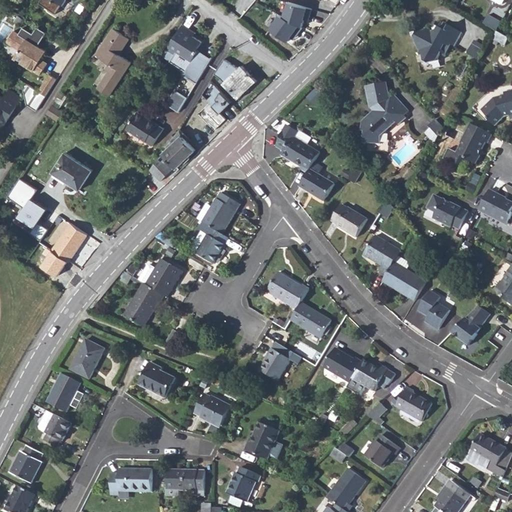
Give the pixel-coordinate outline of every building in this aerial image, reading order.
[(52,0),(41,0),(38,5),(54,16),(63,22),(69,12),(52,0)] [(290,2),(286,17),(304,27),(307,19),(308,16),(312,17),(314,9),(290,2)] [(306,27),(304,27),(286,17),(282,15),(271,28),(289,40),(292,37),(296,32),(299,35),(306,27)] [(489,16),(485,23),(496,30),(500,22),(489,16)] [(431,29),(414,33),(419,51),(422,50),(423,54),(422,55),(425,65),(439,62),(438,58),(441,53),(445,55),(451,45),(455,47),(463,33),(445,22),(441,28),(440,27),(438,29),(435,30),(435,31),(433,32),(431,29)] [(181,27),(180,28),(188,33),(186,35),(192,39),(194,36),(181,27)] [(17,36),(13,33),(7,44),(19,52),(14,60),(40,77),(47,66),(41,62),(46,54),(36,48),(44,34),(36,28),(31,35),(22,29),(17,36)] [(180,28),(165,51),(173,56),(169,63),(184,73),(186,69),(192,73),(189,78),(198,84),(211,63),(195,53),(201,44),(192,39),(186,35),(188,33),(180,28)] [(94,58),(98,60),(115,33),(111,31),(94,58)] [(497,31),(493,38),(505,44),(509,37),(497,31)] [(107,75),(96,92),(108,100),(130,67),(118,59),(111,54),(116,46),(123,50),(128,42),(115,33),(98,60),(108,66),(104,73),(107,75)] [(475,40),(473,44),(483,49),(484,46),(475,40)] [(473,44),(468,53),(481,60),(486,51),(483,49),(473,44)] [(111,54),(118,59),(123,50),(116,46),(111,54)] [(240,69),(225,59),(215,73),(222,78),(226,82),(240,69)] [(465,65),(458,78),(465,81),(472,68),(465,65)] [(226,82),(225,83),(240,99),(242,97),(241,95),(253,82),(255,84),(258,81),(243,66),(240,69),(226,82)] [(186,69),(184,73),(181,76),(197,86),(198,84),(189,78),(192,73),(186,69)] [(49,77),(38,94),(45,99),(56,82),(49,77)] [(241,95),(242,97),(255,84),(253,82),(241,95)] [(366,127),(362,139),(378,144),(382,133),(384,133),(396,123),(399,125),(407,118),(406,116),(410,112),(396,96),(391,101),(388,82),(368,86),(372,110),(378,110),(380,113),(376,116),(367,114),(363,126),(366,127)] [(232,102),(216,86),(212,94),(214,95),(209,100),(210,102),(221,114),(232,102)] [(38,94),(28,87),(24,93),(29,96),(29,102),(26,107),(36,113),(45,99),(38,94)] [(493,97),(482,110),(488,116),(488,118),(495,125),(504,115),(509,114),(510,118),(511,117),(511,90),(511,89),(503,91),(504,94),(493,97)] [(0,124),(3,127),(12,113),(13,114),(22,99),(8,90),(2,100),(0,98),(0,124)] [(176,92),(168,106),(180,113),(188,100),(176,92)] [(210,102),(199,113),(215,130),(227,119),(221,114),(210,102)] [(51,108),(46,116),(56,124),(62,115),(51,108)] [(135,116),(126,133),(153,148),(163,131),(135,116)] [(437,119),(429,126),(431,128),(438,137),(444,127),(437,119)] [(492,134),(470,123),(461,142),(462,143),(457,152),(449,147),(443,158),(460,167),(465,158),(475,163),(480,154),(479,153),(481,148),(482,149),(486,140),(488,141),(492,134)] [(431,128),(426,133),(435,143),(438,137),(431,128)] [(300,172),(307,176),(310,171),(320,155),(296,140),(299,136),(288,129),(281,139),(281,141),(277,147),(278,150),(284,154),(282,157),(302,169),(300,172)] [(161,155),(150,172),(160,182),(172,171),(163,162),(167,158),(172,163),(170,165),(175,170),(180,166),(184,162),(186,163),(192,157),(191,155),(196,150),(185,139),(187,137),(181,131),(173,138),(175,141),(166,151),(161,155)] [(163,147),(166,151),(175,141),(173,138),(171,137),(163,147)] [(65,155),(54,174),(72,186),(71,187),(79,192),(92,172),(65,155)] [(307,176),(300,188),(325,204),(335,186),(310,171),(307,176)] [(37,191),(19,181),(8,197),(24,208),(16,219),(31,231),(45,211),(29,201),(37,191)] [(489,190),(479,210),(506,224),(511,214),(511,212),(511,211),(511,208),(511,201),(511,202),(501,197),(502,196),(489,190)] [(207,206),(197,221),(202,224),(222,236),(241,207),(223,196),(220,202),(217,201),(212,209),(207,206)] [(450,207),(442,202),(433,198),(428,208),(436,212),(434,218),(452,227),(453,226),(459,229),(467,214),(451,206),(450,207)] [(339,207),(330,223),(337,227),(337,228),(356,239),(365,221),(347,210),(345,210),(339,207)] [(86,235),(69,224),(40,267),(57,279),(86,235)] [(222,236),(202,224),(198,231),(201,232),(191,248),(192,251),(196,254),(196,255),(213,265),(224,247),(223,246),(227,239),(222,236)] [(379,271),(386,276),(393,265),(400,253),(375,237),(363,256),(381,267),(379,271)] [(142,283),(144,284),(162,295),(165,297),(181,272),(160,259),(154,269),(147,264),(137,280),(142,283)] [(386,276),(381,284),(413,303),(426,281),(420,277),(418,280),(393,265),(386,276)] [(511,266),(508,272),(509,273),(504,281),(501,281),(495,290),(504,296),(504,299),(511,304),(511,266)] [(266,293),(296,311),(300,305),(308,291),(302,288),(301,288),(278,274),(266,293)] [(144,284),(142,283),(122,314),(140,325),(155,301),(157,302),(162,295),(144,284)] [(428,293),(417,312),(427,318),(424,324),(438,332),(449,313),(436,305),(439,299),(428,293)] [(296,311),(290,321),(320,339),(330,322),(300,305),(296,311)] [(491,316),(479,308),(452,334),(470,347),(478,336),(477,335),(491,316)] [(174,330),(164,345),(171,347),(172,347),(180,334),(174,330)] [(86,340),(70,370),(90,380),(105,350),(86,340)] [(268,357),(259,372),(277,383),(290,361),(270,349),(266,356),(268,357)] [(323,368),(349,383),(361,363),(354,359),(353,361),(334,350),(323,368)] [(377,369),(363,360),(361,363),(349,383),(346,387),(360,396),(366,387),(374,392),(378,386),(383,389),(386,385),(387,385),(391,382),(395,375),(387,370),(379,366),(377,369)] [(151,363),(139,386),(165,399),(175,380),(161,372),(162,369),(151,363)] [(82,385),(63,375),(48,404),(67,413),(71,407),(78,410),(85,396),(78,393),(82,385)] [(424,421),(434,403),(414,392),(415,390),(408,387),(402,397),(399,396),(392,403),(397,406),(424,421)] [(204,395),(195,413),(203,417),(202,418),(222,428),(233,408),(212,398),(212,399),(204,395)] [(382,402),(369,415),(377,421),(381,424),(386,419),(381,416),(388,409),(382,402)] [(72,425),(48,412),(39,428),(40,431),(47,435),(44,442),(58,448),(61,442),(63,442),(72,425)] [(354,420),(341,433),(347,436),(358,425),(354,420)] [(248,442),(245,451),(268,460),(280,432),(260,423),(251,443),(248,442)] [(382,434),(367,455),(383,467),(389,458),(388,457),(392,452),(396,454),(401,448),(382,434)] [(488,470),(491,464),(498,467),(494,474),(504,479),(511,458),(511,453),(507,451),(507,450),(481,435),(467,459),(468,462),(475,466),(479,465),(488,470)] [(344,442),(340,448),(347,455),(350,456),(354,449),(344,442)] [(43,455),(27,446),(24,452),(20,452),(9,473),(31,484),(42,463),(39,461),(43,455)] [(340,448),(337,447),(332,454),(342,462),(347,455),(340,448)] [(491,464),(488,470),(494,474),(498,467),(491,464)] [(235,474),(228,493),(247,501),(256,482),(258,483),(261,476),(240,468),(237,475),(235,474)] [(350,468),(328,496),(336,502),(349,511),(353,506),(350,503),(367,480),(350,468)] [(110,474),(109,495),(118,496),(119,492),(151,493),(151,471),(118,470),(118,474),(110,474)] [(166,471),(166,498),(178,498),(178,492),(196,492),(196,497),(204,497),(205,472),(166,471)] [(441,500),(436,507),(437,509),(441,511),(458,511),(470,496),(450,482),(442,493),(444,495),(441,500)] [(26,511),(35,495),(17,486),(4,511),(6,511),(26,511)] [(499,491),(496,498),(507,503),(510,496),(499,491)] [(349,511),(336,502),(332,507),(329,505),(323,511),(349,511)]
